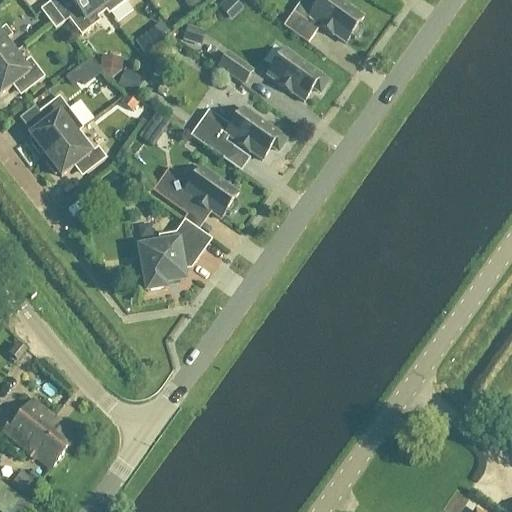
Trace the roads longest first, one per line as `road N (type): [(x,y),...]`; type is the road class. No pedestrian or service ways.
road 1 (residential): [(139,443),(449,0)]
road 2 (tertiary): [(321,511),(511,242)]
road 3 (unclassified): [(139,443),(0,286)]
